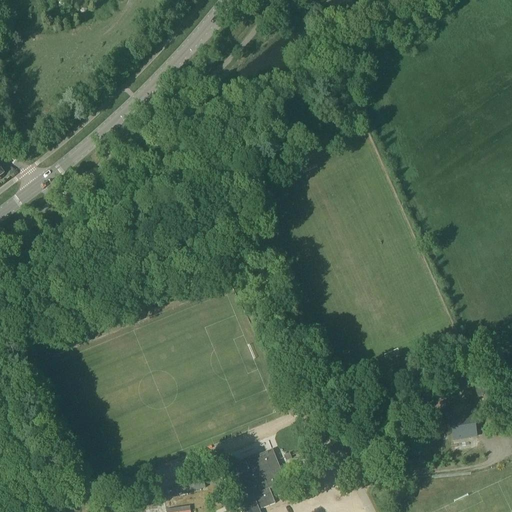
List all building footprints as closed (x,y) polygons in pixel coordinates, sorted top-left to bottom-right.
[(50,25),(66,21),(64,16),(49,20),(50,25)] [(477,399),(484,396),(481,389),(475,391),(477,399)] [(453,441),(475,437),(471,412),(464,413),(464,417),(449,420),(453,441)] [(258,511),(275,504),(269,490),(285,483),(272,451),(247,461),(248,464),(224,473),(240,511),(258,511)] [(202,479),(184,484),(172,487),(172,488),(175,498),(205,489),(202,479)]
